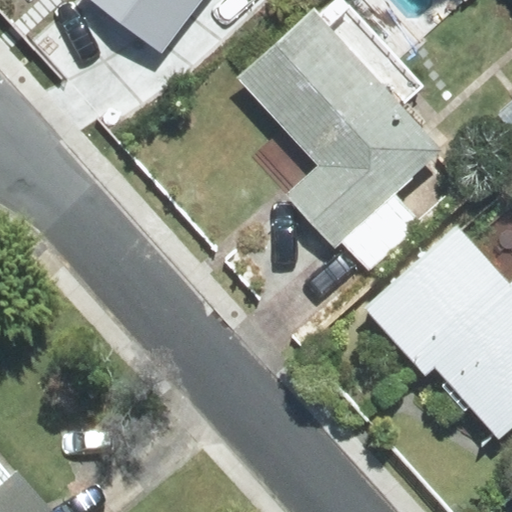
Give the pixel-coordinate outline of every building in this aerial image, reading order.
[(111,0),(194,66),(248,0),(111,0)] [(432,155),(311,21),(248,78),(329,168),(295,198),(335,243),(432,155)] [(511,110),(502,120),(511,131),(511,110)] [(456,230),(369,308),(423,367),(433,358),(497,429),(511,415),(511,287),(510,289),(456,230)] [(0,511),(22,511),(7,494),(0,499),(0,511)]
